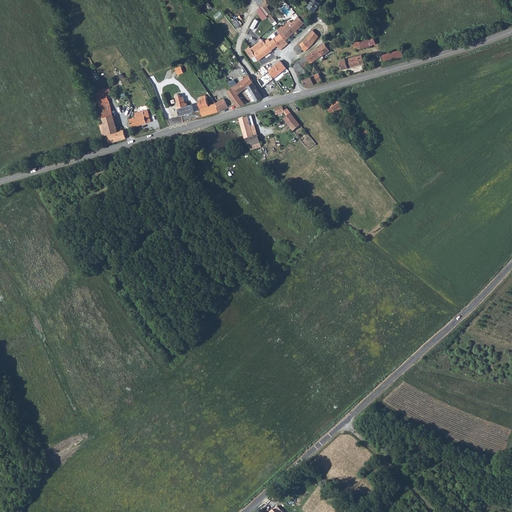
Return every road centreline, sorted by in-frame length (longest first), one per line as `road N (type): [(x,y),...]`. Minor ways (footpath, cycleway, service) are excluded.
road 1 (unclassified): [(511,264),(244,511)]
road 2 (tertiary): [(0,180),(270,103)]
road 3 (tertiary): [(270,103),(511,32)]
road 4 (track): [(433,511),(344,422)]
